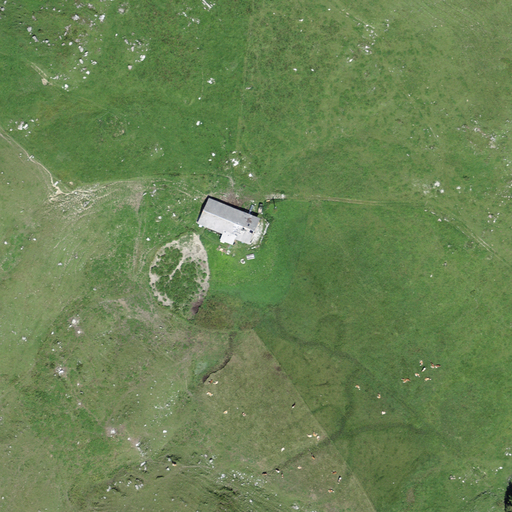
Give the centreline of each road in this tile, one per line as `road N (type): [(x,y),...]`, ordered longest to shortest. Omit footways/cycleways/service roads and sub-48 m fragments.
road 1 (track): [(328,0),(376,32),(388,67),(442,153),(465,226),(511,267)]
road 2 (track): [(0,50),(266,196)]
road 3 (track): [(266,196),(421,203),(465,226)]
